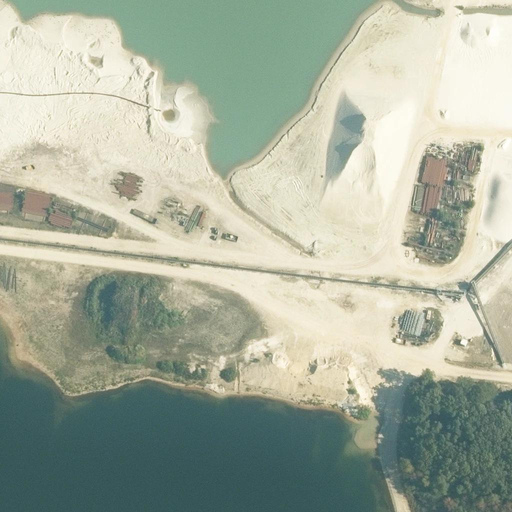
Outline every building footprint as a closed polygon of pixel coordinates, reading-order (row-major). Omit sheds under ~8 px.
[(471,146),(469,168),(475,169),(478,147),(471,146)] [(415,185),(412,208),(418,209),(417,213),(439,217),(448,161),(425,157),(421,186),(415,185)] [(107,238),(113,224),(81,210),(74,224),(107,238)] [(71,226),(72,219),(58,216),(57,224),(71,226)] [(429,222),(427,242),(433,243),(435,223),(429,222)]
